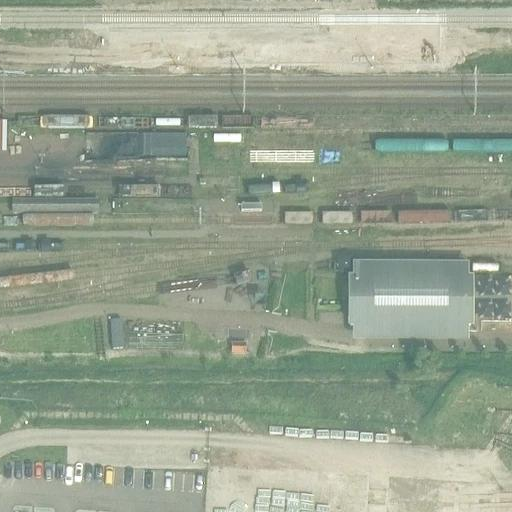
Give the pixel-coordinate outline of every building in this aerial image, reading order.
[(470,258),(350,258),(351,338),(470,338),(470,258)] [(230,354),(245,354),(245,344),(231,344),(230,354)] [(208,457),(204,511),(267,511),(270,460),(208,457)] [(314,457),(313,511),(354,511),(356,458),(314,457)] [(433,511),(436,463),(399,461),(395,511),(433,511)] [(467,508),(469,511),(511,511),(511,508),(498,487),(467,508)]
